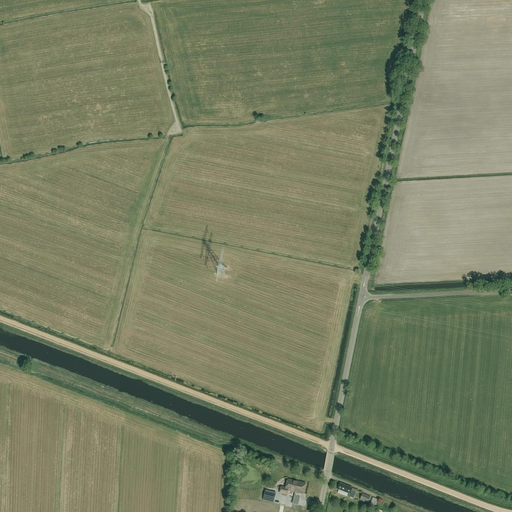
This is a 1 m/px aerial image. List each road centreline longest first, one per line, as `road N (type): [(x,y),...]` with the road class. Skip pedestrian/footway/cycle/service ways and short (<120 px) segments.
road 1 (track): [(0,318),(332,445)]
road 2 (tertiary): [(360,297),(425,0)]
road 3 (track): [(507,511),(340,448)]
road 4 (unclassified): [(511,290),(360,297)]
road 5 (tertiary): [(332,445),(360,297)]
